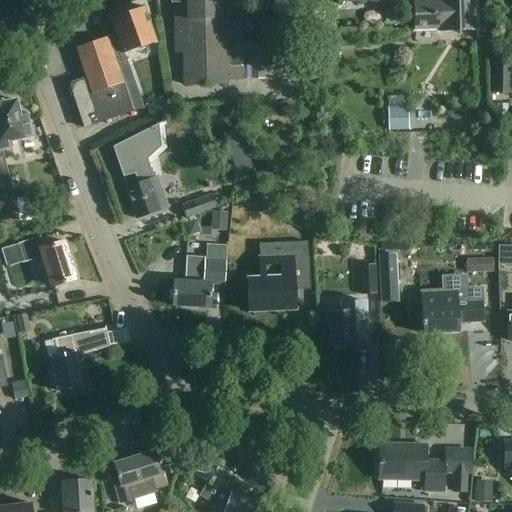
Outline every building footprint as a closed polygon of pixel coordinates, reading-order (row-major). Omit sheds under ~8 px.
[(226,51),(224,0),(171,0),(172,3),(174,3),(176,55),(184,54),(185,86),(227,85),(227,81),(241,81),(240,51),(226,51)] [(477,14),(476,0),(413,0),(415,31),(439,30),(439,33),(477,31),(477,39),(489,38),(488,14),(477,14)] [(117,40),(122,54),(154,44),(143,8),(111,19),(116,35),(112,37),(113,42),(117,40)] [(141,110),(122,54),(117,40),(113,42),(112,37),(74,49),(85,82),(70,87),(84,129),(141,110)] [(251,79),(265,79),(264,47),(250,48),(251,79)] [(511,94),(511,57),(494,57),(494,94),(511,94)] [(407,132),(406,97),(386,98),(387,132),(407,132)] [(19,117),(15,102),(1,105),(0,102),(0,229),(15,226),(18,225),(1,150),(11,148),(10,142),(31,137),(26,116),(19,117)] [(154,179),(149,159),(162,147),(159,125),(167,121),(167,120),(113,147),(123,177),(125,181),(126,181),(125,177),(135,175),(138,185),(126,189),(136,220),(168,209),(157,178),(154,179)] [(185,220),(216,209),(211,196),(181,206),(185,220)] [(212,211),(210,225),(226,227),(228,212),(212,211)] [(0,238),(17,234),(15,226),(0,229),(0,238)] [(44,248),(40,238),(1,250),(6,267),(41,256),(50,287),(76,279),(64,242),(44,248)] [(307,242),(290,243),(259,244),(260,260),(259,260),(260,274),(260,278),(253,279),(253,286),(253,292),(247,293),(248,312),(253,311),(253,315),(268,314),(268,312),(268,311),(283,310),(287,310),(286,293),(294,293),(294,290),(293,264),(308,263),(309,263),(308,258),(307,242)] [(511,245),(499,246),(499,265),(511,265),(511,245)] [(224,286),(226,262),(205,261),(205,258),(186,257),(184,282),(172,281),(171,307),(209,310),(211,285),(224,286)] [(361,296),(376,296),(374,266),(359,267),(361,296)] [(33,285),(43,283),(40,267),(30,268),(33,285)] [(457,303),(457,292),(423,294),(424,335),(459,334),(458,324),(483,323),(482,296),(467,297),(467,302),(457,303)] [(323,338),(330,338),(330,348),(354,347),(354,339),(367,338),(365,302),(339,303),(340,312),(322,313),(323,338)] [(26,314),(15,317),(19,333),(30,331),(26,314)] [(53,370),(48,371),(52,392),(57,391),(57,392),(81,387),(75,357),(109,347),(105,329),(51,339),(55,356),(50,357),(53,370)] [(14,400),(28,397),(25,381),(11,384),(14,400)] [(444,492),(444,462),(426,461),(426,445),(379,445),(379,480),(425,481),(424,492),(444,492)] [(156,452),(113,465),(120,485),(114,487),(120,503),(156,491),(156,490),(167,486),(163,473),(156,452)] [(208,486),(201,497),(224,510),(223,511),(268,511),(271,508),(255,502),(259,491),(217,468),(208,486)] [(468,493),(468,473),(454,473),(453,493),(468,493)] [(90,511),(89,481),(62,482),(62,511),(90,511)] [(492,502),(492,481),(477,481),(477,502),(492,502)] [(30,511),(29,503),(0,506),(0,511),(30,511)] [(422,511),(423,506),(395,503),(394,511),(422,511)]
